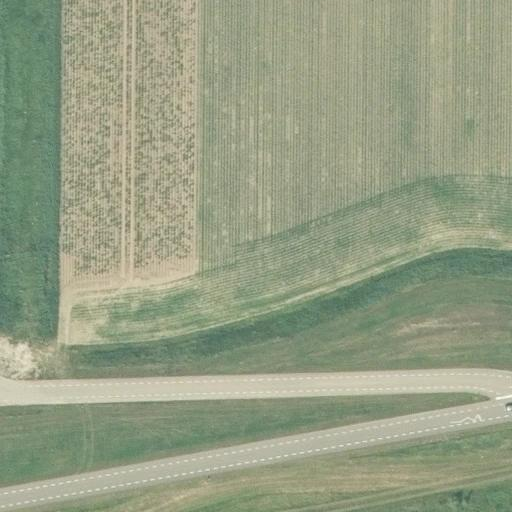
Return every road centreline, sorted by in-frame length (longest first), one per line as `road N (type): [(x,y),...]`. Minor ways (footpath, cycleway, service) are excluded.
road 1 (unclassified): [(0,500),(511,407)]
road 2 (tertiary): [(511,386),(457,379),(0,391)]
